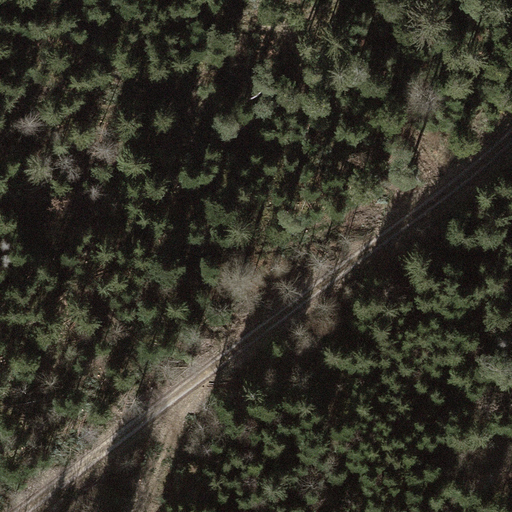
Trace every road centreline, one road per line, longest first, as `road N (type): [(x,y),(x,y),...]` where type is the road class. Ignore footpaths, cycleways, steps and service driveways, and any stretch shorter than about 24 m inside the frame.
road 1 (track): [(24,511),(511,140)]
road 2 (track): [(180,394),(143,511)]
